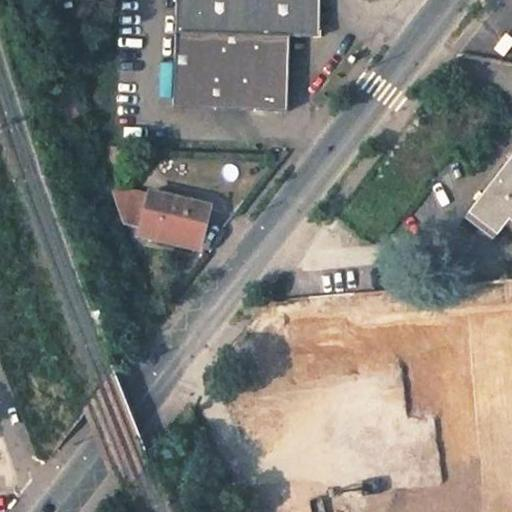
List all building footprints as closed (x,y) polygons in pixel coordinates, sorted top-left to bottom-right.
[(318,0),(175,0),(175,32),(173,109),(285,112),(288,36),(317,37),(318,0)] [(511,153),(465,214),(492,237),(500,225),(505,219),(511,224),(511,153)] [(113,191),(122,222),(141,226),(140,231),(199,245),(209,207),(148,193),(147,198),(113,191)] [(465,214),(460,220),(489,242),(492,237),(465,214)] [(511,224),(505,219),(500,225),(511,233),(511,224)] [(347,296),(304,300),(306,320),(289,321),(291,351),(286,352),(288,379),(269,394),(293,425),(313,410),(330,408),(327,362),(332,362),(329,318),(349,317),(347,296)] [(477,348),(473,306),(374,316),(378,351),(408,348),(409,360),(441,356),(440,352),(477,348)] [(511,429),(488,432),(489,451),(483,452),(484,473),(487,504),(480,504),(480,511),(511,511),(511,503),(511,501),(511,429)] [(487,504),(484,473),(478,473),(480,504),(487,504)] [(372,511),(372,495),(331,497),(331,511),(372,511)]
